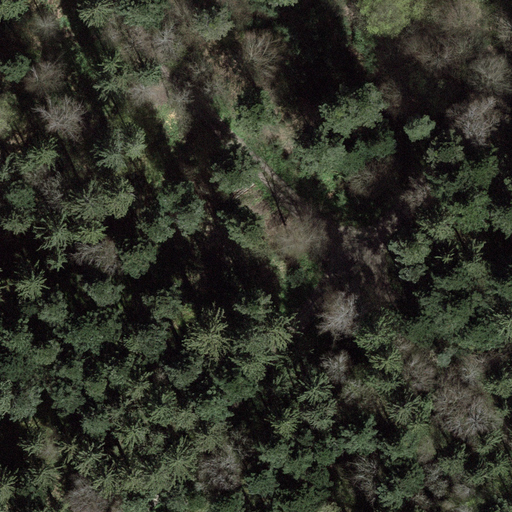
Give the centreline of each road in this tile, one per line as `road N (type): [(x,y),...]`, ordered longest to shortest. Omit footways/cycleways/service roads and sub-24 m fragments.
road 1 (track): [(114,0),(355,262),(415,343),(511,440)]
road 2 (track): [(147,511),(355,262),(511,92)]
